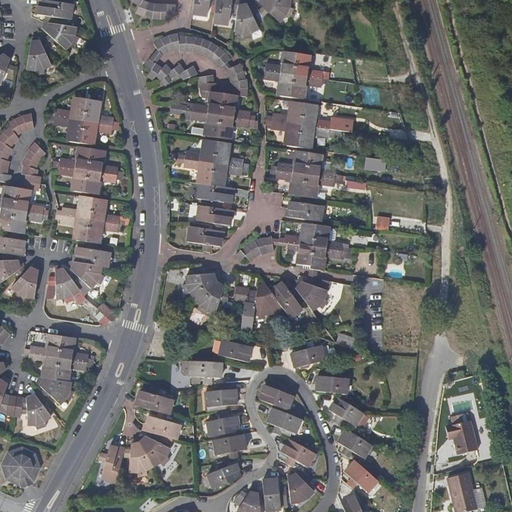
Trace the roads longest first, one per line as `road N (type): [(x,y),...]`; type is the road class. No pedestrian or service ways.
road 1 (unclassified): [(46,511),(128,347),(149,253),(140,130),(101,0)]
road 2 (track): [(447,0),(511,232)]
road 3 (unclassified): [(442,348),(425,381),(410,511)]
